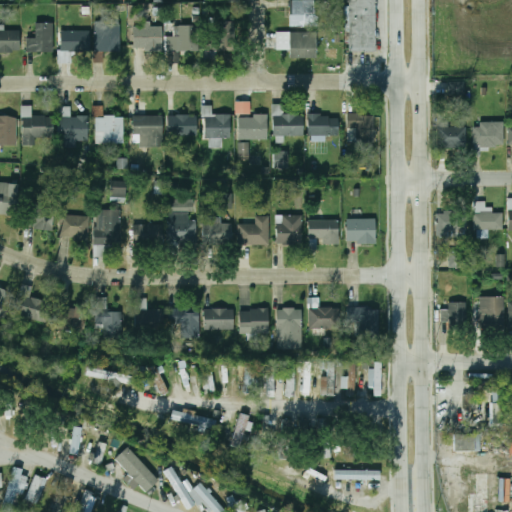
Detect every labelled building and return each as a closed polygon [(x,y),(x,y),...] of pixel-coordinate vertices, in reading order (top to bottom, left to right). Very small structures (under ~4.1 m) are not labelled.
[(289,0),(289,26),(315,26),(315,0),(289,0)] [(376,0),(375,51),(357,51),(348,51),(349,0),(376,0)] [(26,52),(53,52),(53,23),(36,23),(36,38),(26,38),(26,52)] [(121,52),(121,23),(96,23),(96,52),(121,52)] [(133,26),(133,50),(163,50),(163,26),(133,26)] [(176,26),(176,35),(167,36),(168,53),(190,53),(190,26),(176,26)] [(0,52),(20,52),(20,30),(0,30),(0,52)] [(90,31),(61,31),(61,52),(90,52),(90,31)] [(289,58),(316,58),(316,32),(277,32),(277,49),(289,49),(289,58)] [(205,61),(215,61),(215,50),(230,50),(230,33),(205,33),(205,61)] [(464,81),(447,81),(448,96),(465,95),(464,81)] [(250,114),(250,102),(236,103),(236,106),(244,106),(244,114),(250,114)] [(303,114),(283,114),(283,104),(273,104),(273,136),(303,136),(303,114)] [(231,138),(231,115),(212,115),(212,106),(204,106),(204,138),(231,138)] [(89,116),(70,116),(70,107),(60,107),(60,144),(89,144),(89,116)] [(376,141),(376,114),(347,114),(347,130),(357,130),(357,141),(376,141)] [(54,144),(54,115),(23,115),(23,144),(54,144)] [(163,115),(133,115),(133,146),(163,146),(163,115)] [(196,115),(168,115),(168,136),(196,136),(196,115)] [(239,115),(239,139),(267,139),(267,115),(239,115)] [(308,115),(308,135),(338,135),(338,115),(308,115)] [(0,145),(17,145),(17,116),(0,116),(0,145)] [(124,144),(124,116),(96,116),(96,144),(124,144)] [(473,147),(503,147),(503,123),(473,123),(473,147)] [(439,126),(439,147),(467,147),(467,126),(439,126)] [(250,143),(238,143),(238,160),(250,160),(250,143)] [(274,151),(274,168),(288,168),(288,151),(274,151)] [(129,181),(111,181),(111,198),(129,198),(129,181)] [(0,194),(0,214),(12,214),(12,194),(0,194)] [(220,209),(231,209),(231,196),(220,196),(220,209)] [(473,230),(503,230),(503,212),(486,212),(486,202),(473,202),(473,230)] [(24,224),(54,224),(54,204),(24,204),(24,224)] [(121,210),(96,210),(96,256),(108,256),(108,244),(121,244),(121,210)] [(196,219),(190,219),(190,211),(168,211),(168,244),(196,244),(196,219)] [(437,211),(437,233),(467,233),(467,211),(437,211)] [(302,215),(283,215),(283,223),(277,223),(277,243),(302,243),(302,215)] [(89,239),(89,216),(60,216),(60,239),(89,239)] [(270,216),(256,216),(256,224),(239,224),(239,245),(270,245),(270,216)] [(376,219),(347,219),(347,244),(376,244),(376,219)] [(323,245),(339,245),(339,220),(308,220),(308,239),(323,239),(323,245)] [(232,223),(203,223),(203,243),(232,244),(232,223)] [(133,244),(163,244),(163,225),(133,225),(133,244)] [(468,251),(449,251),(449,268),(468,268),(468,251)] [(505,267),(505,254),(497,254),(497,267),(505,267)] [(17,316),(46,323),(51,302),(30,297),(33,286),(24,284),(17,316)] [(11,292),(0,289),(0,315),(5,317),(11,292)] [(96,325),(104,325),(105,339),(123,338),(122,312),(108,312),(108,297),(96,297),(96,325)] [(479,297),(479,331),(505,331),(505,297),(479,297)] [(136,299),(136,334),(163,334),(163,309),(147,309),(147,299),(136,299)] [(467,302),(447,302),(447,331),(467,331),(467,302)] [(199,339),(199,308),(168,308),(168,324),(181,324),(181,339),(199,339)] [(302,308),(277,308),(277,349),(302,349),(302,308)] [(310,328),(338,328),(338,308),(310,308),(310,328)] [(58,331),(83,331),(83,309),(58,309),(58,331)] [(234,309),(204,309),(204,329),(234,329),(234,309)] [(269,309),(240,309),(240,333),(269,333),(269,309)] [(348,324),(378,324),(378,309),(348,309),(348,324)] [(286,397),(295,397),(295,360),(286,360),(286,397)] [(144,368),(161,396),(170,391),(154,362),(144,368)] [(183,389),(191,388),(186,362),(179,364),(183,389)] [(311,395),(311,362),(303,362),(303,395),(311,395)] [(335,395),(335,362),(323,362),(323,395),(335,395)] [(355,397),(355,363),(349,363),(349,377),(344,377),(344,397),(355,397)] [(385,400),(395,400),(395,363),(385,363),(385,400)] [(243,392),(254,392),(254,365),(243,365),(243,392)] [(373,395),(381,395),(382,365),(375,365),(373,395)] [(206,391),(214,391),(214,366),(206,366),(206,391)] [(267,397),(274,397),(275,367),(268,366),(267,397)] [(87,375),(130,383),(131,375),(89,368),(87,375)] [(492,426),(511,426),(511,383),(492,383),(492,426)] [(1,397),(1,415),(13,415),(13,397),(1,397)] [(56,413),(48,414),(50,431),(58,430),(56,413)] [(249,416),(240,414),(231,447),(240,449),(249,416)] [(211,429),(169,417),(166,425),(208,438),(211,429)] [(327,430),(326,419),(319,419),(320,430),(327,430)] [(82,427),(74,427),(71,453),(79,454),(82,427)] [(482,452),(482,434),(454,434),(454,452),(482,452)] [(99,466),(107,447),(100,444),(92,463),(99,466)] [(335,447),(327,444),(322,455),(331,458),(335,447)] [(348,455),(355,454),(354,444),(347,445),(348,455)] [(114,460),(146,492),(159,480),(127,447),(114,460)] [(328,477),(328,466),(285,465),(285,476),(328,477)] [(30,472),(15,467),(3,507),(12,510),(18,492),(24,494),(30,472)] [(204,483),(187,493),(172,467),(165,471),(187,510),(203,501),(209,511),(218,507),(204,483)] [(334,468),(380,470),(379,479),(333,477),(334,468)] [(470,493),(470,511),(490,511),(490,473),(474,473),(474,493),(470,493)] [(36,504),(47,480),(36,475),(25,499),(36,504)] [(52,511),(63,511),(72,484),(62,481),(52,511)] [(84,511),(92,494),(87,491),(79,509),(84,511)] [(232,511),(245,511),(239,494),(227,498),(232,511)]
